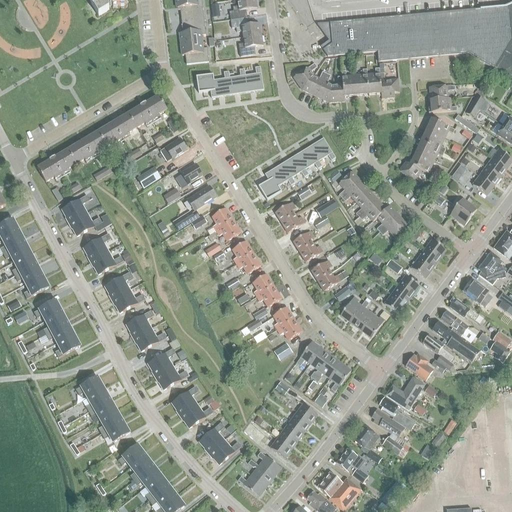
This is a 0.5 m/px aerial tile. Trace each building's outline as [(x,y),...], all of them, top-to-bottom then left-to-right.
[(88,0),(98,17),(109,10),(108,2),(111,2),(112,7),(125,6),(124,0),(88,0)] [(180,8),(181,21),(203,19),(201,1),(197,2),(197,0),(175,0),(176,9),(180,8)] [(256,9),(255,0),(237,0),(238,7),(232,8),(233,12),(229,13),(230,22),(244,19),(243,11),(256,9)] [(222,4),(213,4),(214,17),(223,17),(222,4)] [(511,5),(511,6),(504,8),(381,19),(381,15),(369,16),(369,20),(330,23),(332,45),(323,51),(327,57),(377,52),(378,62),(468,54),(510,80),(511,77),(511,5)] [(205,36),(203,19),(181,21),(182,34),(179,34),(180,45),(202,43),(201,36),(205,36)] [(242,32),(243,38),(261,35),(259,25),(245,27),(244,19),(230,22),(231,30),(236,29),(236,34),(242,32)] [(262,47),(261,35),(243,38),(244,45),(239,46),(240,58),(253,56),(252,48),(262,47)] [(203,49),(202,43),(180,45),(181,56),(185,56),(186,65),(208,63),(207,49),(203,49)] [(294,78),(303,91),(315,77),(311,72),(318,68),(315,64),(309,68),(294,78)] [(256,75),(245,77),(247,94),(263,91),(260,68),(255,69),(256,75)] [(382,97),(380,74),(380,69),(375,69),(376,74),(367,75),(370,95),(379,94),(380,97),(382,97)] [(370,98),(370,95),(367,75),(367,70),(363,70),(363,75),(355,76),(357,96),(367,96),(367,98),(370,98)] [(240,77),(229,79),(232,96),(247,94),(245,77),(244,71),(239,71),(240,77)] [(320,79),(315,77),(303,91),(316,97),(327,74),(323,72),(320,79)] [(342,72),(342,77),(345,100),(347,100),(347,97),(357,96),(355,76),(346,77),(346,72),(342,72)] [(224,80),(214,82),(216,98),(232,96),(229,79),(228,73),(223,74),(224,80)] [(316,97),(330,104),(333,85),(328,83),(331,76),(327,74),(316,97)] [(384,74),(380,74),(382,97),(382,100),(395,98),(395,94),(400,93),(399,80),(385,81),(384,74)] [(213,75),(196,78),(198,94),(210,92),(211,99),(216,98),(214,82),(213,75)] [(272,95),(278,94),(275,75),(270,76),(272,95)] [(345,102),(345,100),(342,77),(338,78),(338,85),(333,85),(330,104),(345,102)] [(430,100),(447,99),(447,91),(454,90),(454,86),(447,87),(447,86),(429,88),(430,100)] [(484,101),(476,96),(471,105),(479,109),(484,101)] [(158,97),(143,106),(154,124),(161,120),(159,116),(166,111),(158,97)] [(450,98),(447,99),(430,100),(431,111),(428,111),(428,114),(456,111),(456,107),(451,107),(450,98)] [(479,109),(471,105),(466,113),(474,118),(479,109)] [(154,124),(143,106),(128,115),(136,129),(144,124),(147,128),(154,124)] [(279,129),(286,121),(278,113),(271,121),(279,129)] [(136,129),(128,115),(112,124),(123,142),(130,138),(128,134),(136,129)] [(479,132),(458,116),(455,120),(476,136),(479,132)] [(430,121),(426,130),(444,139),(447,131),(452,133),(454,130),(449,127),(429,117),(428,120),(430,121)] [(511,119),(509,117),(503,126),(511,132),(511,119)] [(174,134),(179,131),(172,120),(168,123),(174,134)] [(123,142),(112,124),(97,133),(105,147),(114,142),(116,146),(123,142)] [(511,146),(511,132),(503,126),(496,135),(511,146)] [(440,147),(444,139),(426,130),(422,139),(419,138),(418,141),(443,152),(445,149),(440,147)] [(469,141),(472,137),(464,131),(461,135),(469,141)] [(97,133),(82,142),(93,160),(100,156),(98,152),(105,147),(97,133)] [(157,144),(164,140),(160,135),(153,139),(157,144)] [(187,152),(180,140),(165,149),(160,152),(166,164),(172,161),(187,152)] [(323,140),(309,148),(318,162),(328,157),(331,162),(335,159),(323,140)] [(419,144),(415,153),(433,162),(437,154),(441,156),(443,152),(418,141),(417,143),(419,144)] [(93,160),(82,142),(67,151),(75,165),(84,160),(86,164),(93,160)] [(472,155),(476,149),(471,145),(467,151),(472,155)] [(461,148),(456,146),(453,152),(458,155),(461,148)] [(309,148),(296,156),(305,171),(314,165),(318,170),(322,168),(318,162),(309,148)] [(138,150),(131,154),(134,160),(142,156),(138,150)] [(75,165),(67,151),(52,160),(62,178),(70,174),(67,170),(75,165)] [(492,160),(506,170),(511,162),(511,160),(498,151),(492,160)] [(430,170),(433,162),(415,153),(411,162),(409,162),(408,163),(421,170),(432,175),(434,172),(430,170)] [(134,160),(131,154),(123,159),(127,165),(134,160)] [(296,156),(282,165),(291,179),(301,173),(304,179),(308,176),(305,171),(296,156)] [(466,167),(469,163),(464,159),(461,164),(466,167)] [(62,178),(52,160),(37,169),(45,183),(53,178),(55,182),(62,178)] [(500,179),(506,170),(492,160),(485,168),(500,179)] [(421,170),(408,163),(405,162),(399,170),(417,186),(420,183),(415,178),(421,170)] [(282,165),(269,173),(278,187),(287,182),(290,187),(295,184),(291,179),(282,165)] [(202,178),(195,166),(181,175),(181,176),(175,179),(182,190),(187,186),(188,187),(202,178)] [(108,168),(100,172),(104,178),(112,174),(108,168)] [(500,179),(485,168),(479,177),(493,188),(500,179)] [(161,179),(154,169),(137,180),(144,190),(161,179)] [(96,183),(104,178),(100,172),(93,177),(96,183)] [(341,177),(337,172),(329,178),(334,183),(341,177)] [(337,195),(340,199),(360,181),(351,172),(338,184),(343,190),(337,195)] [(456,172),(452,178),(457,182),(462,176),(456,172)] [(268,182),(258,188),(267,202),(281,193),(278,187),(269,173),(265,176),(268,182)] [(487,197),(493,188),(479,177),(472,186),(487,197)] [(349,197),(354,203),(368,191),(360,181),(340,199),(343,202),(349,197)] [(80,190),(76,184),(69,188),(73,194),(80,190)] [(443,196),(448,189),(443,185),(438,192),(443,196)] [(216,200),(209,188),(194,197),(194,198),(189,201),(195,212),(201,208),(201,209),(216,200)] [(311,195),(307,188),(297,194),(301,201),(311,195)] [(63,200),(56,190),(51,192),(58,203),(63,200)] [(354,214),(357,217),(377,200),(368,191),(354,203),(360,209),(354,214)] [(183,197),(180,192),(168,199),(171,204),(183,197)] [(446,201),(438,194),(433,200),(441,206),(446,201)] [(87,215),(82,206),(89,201),(87,197),(61,211),(69,225),(87,215)] [(385,210),(377,200),(357,217),(360,221),(366,216),(371,222),(375,218),(385,210)] [(462,200),(456,208),(470,219),(477,210),(462,200)] [(338,209),(333,201),(316,212),(320,219),(338,209)] [(274,214),(281,224),(294,216),(292,212),(295,209),(291,203),(274,214)] [(389,206),(385,210),(375,218),(381,224),(375,229),(378,233),(397,215),(389,206)] [(464,227),(470,219),(456,208),(450,216),(464,227)] [(216,233),(233,222),(225,210),(212,218),(216,226),(213,228),(216,233)] [(190,213),(173,224),(178,232),(199,218),(195,213),(191,215),(190,213)] [(102,224),(99,219),(92,224),(87,215),(69,225),(76,238),(102,224)] [(406,224),(397,215),(378,233),(381,236),(387,231),(392,237),(406,224)] [(297,220),(294,216),(281,224),(287,235),(304,224),(301,218),(297,220)] [(207,224),(203,217),(191,225),(195,231),(207,224)] [(329,223),(325,217),(313,224),(317,231),(329,223)] [(13,221),(0,227),(0,237),(2,241),(19,233),(13,221)] [(240,234),(233,222),(216,233),(219,238),(222,235),(227,243),(240,234)] [(511,231),(509,235),(506,233),(494,250),(508,260),(511,254),(511,231)] [(299,253),(312,245),(309,240),(312,238),(309,232),(292,243),(299,253)] [(5,247),(0,249),(0,250),(3,255),(25,244),(19,233),(2,241),(5,247)] [(103,244),(111,240),(108,235),(83,250),(90,263),(108,253),(103,244)] [(431,241),(424,251),(439,261),(446,252),(431,241)] [(236,265),(253,255),(246,243),(232,252),(236,258),(233,260),(236,265)] [(25,244),(3,255),(5,261),(11,258),(14,264),(30,255),(25,244)] [(221,251),(217,245),(201,255),(205,261),(221,251)] [(312,245),(299,253),(305,264),(322,253),(318,247),(315,249),(312,245)] [(339,261),(346,256),(342,250),(335,255),(339,261)] [(417,260),(432,270),(439,261),(424,251),(417,260)] [(123,262),(121,258),(113,262),(108,253),(90,263),(98,276),(123,262)] [(126,265),(133,261),(128,253),(122,257),(126,265)] [(225,258),(222,253),(213,258),(217,264),(225,258)] [(502,262),(491,254),(478,271),(481,273),(479,276),(492,286),(496,280),(505,279),(504,274),(506,271),(499,266),(502,262)] [(17,269),(12,272),(14,278),(36,266),(30,255),(14,264),(17,269)] [(253,255),(236,265),(239,271),(242,269),(247,276),(260,267),(253,255)] [(378,267),(382,261),(374,255),(369,261),(378,267)] [(432,270),(417,260),(410,269),(425,280),(432,270)] [(311,272),(317,283),(331,274),(328,270),(331,267),(328,261),(311,272)] [(402,269),(390,261),(386,267),(397,276),(402,269)] [(132,275),(138,272),(134,265),(128,268),(132,275)] [(36,266),(14,278),(17,283),(23,280),(26,286),(42,277),(36,266)] [(344,272),(337,277),(341,282),(348,278),(344,272)] [(132,278),(130,274),(104,288),(112,301),(129,292),(124,283),(132,278)] [(333,278),(331,274),(317,283),(324,293),(341,282),(337,276),(333,278)] [(256,299),(274,288),(266,276),(253,284),(257,291),(253,294),(256,299)] [(29,292),(23,295),(26,300),(48,289),(42,277),(26,286),(29,292)] [(397,287),(412,297),(419,288),(404,277),(397,287)] [(240,286),(236,280),(226,286),(229,292),(240,286)] [(489,293),(471,280),(463,293),(480,305),(481,305),(485,308),(489,303),(484,300),(489,293)] [(412,297),(397,287),(390,296),(405,306),(412,297)] [(281,300),(274,288),(256,299),(260,303),(263,301),(268,309),(281,300)] [(351,294),(346,288),(334,297),(339,303),(351,294)] [(134,301),(129,292),(112,301),(119,315),(145,301),(142,296),(134,301)] [(372,292),(369,297),(375,302),(379,297),(372,292)] [(511,301),(502,294),(498,300),(502,303),(498,308),(511,318),(511,301)] [(246,296),(237,301),(240,306),(249,301),(246,296)] [(405,306),(390,296),(383,305),(398,316),(405,306)] [(362,308),(360,307),(356,304),(358,302),(353,298),(339,317),(350,324),(362,308)] [(456,300),(450,309),(462,317),(466,320),(468,318),(475,323),(479,316),(470,309),(469,310),(468,309),(456,300)] [(11,313),(21,308),(18,302),(8,308),(11,313)] [(56,302),(34,314),(37,320),(42,317),(45,323),(62,314),(56,302)] [(362,308),(350,324),(360,332),(372,316),(364,310),(368,305),(364,302),(360,307),(362,308)] [(157,317),(161,314),(155,304),(151,306),(157,317)] [(274,326),(277,331),(294,320),(286,308),(273,317),(277,324),(274,326)] [(255,314),(252,316),(256,322),(258,320),(267,315),(264,309),(263,309),(255,314)] [(154,317),(151,312),(126,326),(133,340),(151,330),(146,321),(154,317)] [(24,313),(14,319),(18,325),(28,320),(24,313)] [(468,329),(447,313),(441,321),(454,330),(453,332),(467,342),(471,338),(465,333),(468,329)] [(48,329),(43,331),(46,337),(68,325),(62,314),(45,323),(48,329)] [(378,320),(372,316),(360,332),(370,340),(384,321),(379,318),(378,320)] [(479,316),(475,323),(479,326),(484,320),(479,316)] [(256,322),(247,328),(250,333),(262,326),(258,320),(256,322)] [(302,332),(294,320),(277,331),(280,336),(283,334),(288,341),(302,332)] [(480,353),(438,324),(432,333),(444,341),(442,344),(453,351),(453,350),(472,364),(480,353)] [(68,325),(46,337),(48,342),(54,339),(57,345),(74,336),(68,325)] [(156,339),(151,330),(133,340),(141,353),(166,339),(164,335),(156,339)] [(484,333),(480,340),(488,345),(492,338),(484,333)] [(511,343),(498,334),(492,342),(495,345),(505,351),(511,343)] [(60,351),(55,354),(58,359),(80,348),(74,336),(57,345),(60,351)] [(437,343),(429,337),(423,345),(423,344),(423,345),(438,355),(441,357),(437,362),(447,369),(450,371),(453,366),(450,364),(454,359),(441,350),(444,346),(437,341),(437,343)] [(29,353),(36,349),(34,343),(26,347),(29,353)] [(304,361),(310,365),(321,350),(311,343),(300,358),(296,364),(300,367),(304,361)] [(280,362),(292,354),(287,345),(274,353),(280,362)] [(503,366),(510,355),(505,351),(495,345),(490,352),(497,357),(494,361),(503,366)] [(147,365),(155,379),(173,368),(167,359),(175,355),(173,350),(147,365)] [(313,381),(331,357),(321,350),(310,365),(316,370),(310,378),(313,381)] [(181,362),(187,358),(183,351),(177,355),(181,362)] [(425,382),(435,369),(431,366),(428,364),(418,356),(416,359),(414,357),(405,368),(412,373),(417,376),(416,377),(424,383),(425,383),(425,382)] [(341,364),(331,357),(313,381),(317,383),(323,375),(329,379),(341,364)] [(435,361),(431,366),(435,369),(441,374),(442,374),(443,374),(447,369),(437,362),(437,363),(435,361)] [(341,364),(329,379),(335,383),(330,390),(334,392),(339,386),(351,371),(341,364)] [(178,377),(173,368),(155,379),(163,392),(188,377),(186,372),(178,377)] [(193,382),(199,379),(196,373),(190,376),(193,382)] [(289,375),(286,380),(290,383),(294,378),(289,375)] [(97,379),(75,391),(79,397),(84,394),(87,400),(103,390),(97,379)] [(424,387),(412,379),(403,394),(392,387),(385,397),(408,412),(424,387)] [(317,385),(313,382),(308,389),(312,392),(317,385)] [(289,390),(280,383),(275,390),(284,397),(289,390)] [(433,399),(437,393),(429,387),(425,393),(433,399)] [(195,388),(171,405),(180,417),(197,406),(191,397),(198,392),(195,388)] [(91,405),(85,408),(88,413),(110,401),(103,390),(87,400),(91,405)] [(328,401),(320,396),(314,403),(322,409),(328,401)] [(393,419),(392,421),(405,429),(410,432),(415,424),(397,413),(399,409),(384,399),(380,406),(383,408),(381,411),(393,419)] [(110,401),(88,413),(91,419),(97,416),(100,421),(116,412),(110,401)] [(302,405),(296,414),(310,424),(317,416),(302,405)] [(202,414),(197,406),(180,417),(189,430),(213,413),(210,409),(202,414)] [(417,406),(414,411),(422,417),(426,411),(417,406)] [(405,429),(392,421),(391,421),(376,411),(371,419),(374,421),(373,423),(383,430),(390,434),(398,440),(405,429)] [(103,427),(98,430),(101,435),(122,423),(116,412),(100,421),(103,427)] [(296,414),(289,423),(304,433),(310,424),(296,414)] [(260,426),(263,422),(258,418),(255,423),(260,426)] [(451,421),(443,433),(449,437),(457,425),(451,421)] [(122,423),(101,435),(104,440),(109,437),(113,444),(129,434),(122,423)] [(304,433),(289,423),(283,432),(297,442),(304,433)] [(224,428),(221,424),(199,444),(209,455),(224,442),(217,434),(224,428)] [(379,438),(364,428),(353,442),(362,449),(360,451),(366,455),(365,457),(376,465),(380,460),(369,452),(379,438)] [(276,440),(291,451),(297,442),(283,432),(276,440)] [(439,434),(431,444),(438,450),(447,439),(439,434)] [(403,449),(388,438),(382,446),(397,457),(403,449)] [(291,451),(276,440),(270,449),(284,460),(291,451)] [(224,442),(209,455),(219,467),(241,448),(238,444),(231,450),(224,442)] [(435,452),(427,446),(420,456),(429,462),(435,452)] [(137,447),(118,462),(122,467),(126,463),(130,469),(145,457),(137,447)] [(359,460),(347,451),(336,465),(348,474),(349,474),(352,476),(360,483),(362,484),(367,478),(359,471),(361,468),(365,464),(359,460)] [(258,468),(273,479),(281,470),(266,458),(260,454),(257,458),(263,462),(258,468)] [(135,474),(130,478),(133,482),(153,467),(145,457),(130,469),(135,474)] [(255,472),(251,477),(266,489),(273,479),(258,468),(250,462),(247,465),(255,472)] [(153,467),(133,482),(137,487),(142,483),(146,489),(161,477),(153,467)] [(342,486),(328,474),(317,488),(328,498),(327,500),(341,511),(344,511),(361,492),(346,480),(342,486)] [(150,494),(145,498),(149,502),(168,487),(161,477),(146,489),(150,494)] [(266,489),(251,477),(246,483),(240,478),(237,482),(243,487),(258,499),(266,489)] [(168,487),(149,502),(152,507),(157,503),(161,508),(176,497),(168,487)] [(402,499),(390,490),(381,501),(394,510),(402,499)] [(318,495),(317,496),(313,493),(313,494),(307,500),(310,503),(308,505),(315,511),(333,511),(336,510),(331,506),(326,501),(326,502),(318,495)] [(163,511),(178,511),(184,508),(176,497),(161,508),(163,511)]
